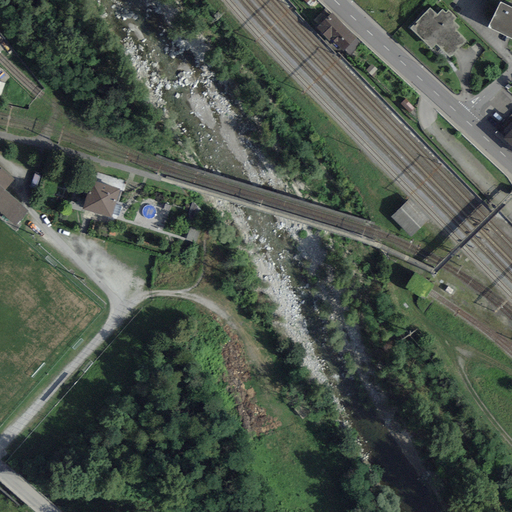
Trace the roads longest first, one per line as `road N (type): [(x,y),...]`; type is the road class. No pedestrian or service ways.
road 1 (track): [(114,304),(153,294),(200,299),(230,324),(277,401)]
road 2 (track): [(511,442),(465,383),(450,345),(403,300)]
road 3 (primary): [(461,117),(334,0)]
